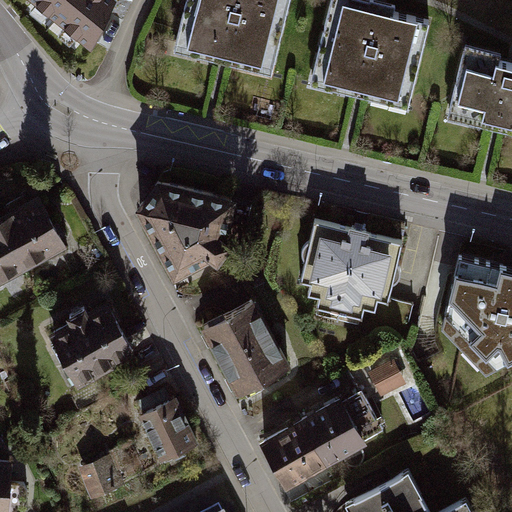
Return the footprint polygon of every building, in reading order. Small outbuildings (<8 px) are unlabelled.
[(30,0),(38,8),(57,23),(71,32),(82,38),(100,0),(30,0)] [(185,0),(175,40),(210,49),(208,57),(235,63),(237,55),(272,64),(287,0),(185,0)] [(369,0),(368,3),(354,0),(330,0),(313,74),(347,82),(345,90),(372,97),(374,89),(409,97),(428,19),(394,10),(396,1),(391,0),(369,0)] [(511,61),(462,50),(448,107),(481,115),(479,123),(511,131),(511,61)] [(159,178),(140,206),(175,271),(209,252),(215,255),(227,239),(222,233),(230,196),(159,178)] [(10,210),(0,215),(0,220),(22,261),(45,249),(49,255),(66,246),(38,195),(18,205),(15,199),(7,204),(10,210)] [(252,201),(230,196),(222,233),(244,238),(252,201)] [(402,238),(314,218),(310,237),(305,240),(302,246),(302,254),(305,259),(300,279),(309,281),(306,292),(318,294),(316,304),(360,315),(362,306),(374,308),(377,296),(388,298),(392,279),(397,275),(400,270),(400,264),(397,258),(402,238)] [(0,220),(0,283),(3,281),(0,275),(0,273),(22,261),(0,220)] [(511,264),(459,252),(445,310),(497,365),(511,356),(511,264)] [(253,297),(203,324),(238,389),(288,362),(253,297)] [(72,320),(53,330),(69,360),(63,364),(71,380),(132,347),(107,300),(87,311),(84,305),(68,313),(72,320)] [(392,353),(399,349),(402,348),(396,338),(348,365),(360,385),(376,377),(372,370),(391,359),(392,353)] [(391,359),(396,367),(408,360),(399,349),(392,353),(391,359)] [(391,359),(372,370),(376,377),(383,390),(403,378),(396,367),(391,359)] [(158,403),(141,411),(160,453),(173,446),(175,451),(184,447),(181,442),(193,437),(168,383),(153,391),(158,403)] [(360,385),(340,397),(363,438),(384,427),(360,385)] [(340,397),(302,417),(325,459),(363,438),(340,397)] [(302,417),(263,438),(286,481),(325,459),(302,417)] [(111,450),(119,472),(122,471),(129,468),(121,446),(111,450)] [(111,450),(79,462),(91,494),(126,482),(122,471),(119,472),(111,450)] [(10,459),(0,458),(0,511),(4,511),(5,507),(25,508),(26,486),(24,480),(8,479),(10,459)] [(402,470),(353,497),(361,511),(473,511),(470,511),(468,511),(461,498),(434,511),(430,511),(419,491),(415,493),(402,470)]
